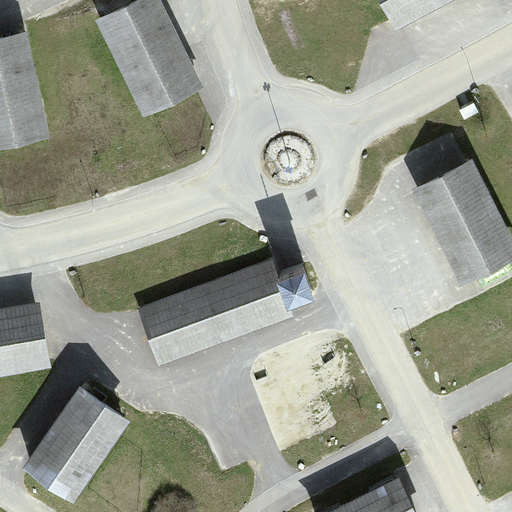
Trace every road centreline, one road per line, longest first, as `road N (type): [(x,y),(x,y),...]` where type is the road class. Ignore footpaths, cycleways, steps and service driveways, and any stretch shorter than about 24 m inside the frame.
road 1 (track): [(311,205),(472,511)]
road 2 (track): [(324,121),(295,107),(251,122),(237,152),(244,185),(266,205),(311,205),(340,166),(333,133)]
road 3 (track): [(253,511),(318,469),(511,371)]
road 4 (track): [(244,185),(0,253)]
road 5 (track): [(333,133),(511,39)]
road 6 (track): [(265,113),(222,0)]
